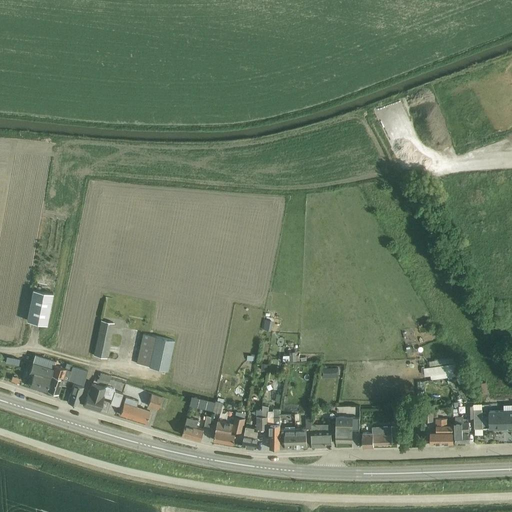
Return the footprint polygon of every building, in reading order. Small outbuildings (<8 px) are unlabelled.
[(46,325),(52,293),(33,289),(27,321),(46,325)] [(106,358),(114,323),(101,320),(93,355),(106,358)] [(166,370),(173,340),(144,333),(137,364),(166,370)] [(31,386),(46,390),(53,369),(54,365),(55,361),(35,355),(28,378),(33,379),(31,386)] [(429,366),(454,362),(453,357),(429,361),(429,366)] [(219,380),(229,365),(226,362),(215,377),(219,380)] [(453,364),(429,368),(431,379),(460,375),(460,370),(458,371),(457,366),(454,367),(453,364)] [(53,369),(46,390),(58,394),(61,384),(66,386),(67,380),(70,370),(54,365),(53,369)] [(77,405),(80,395),(88,371),(72,366),(71,370),(70,370),(67,380),(74,382),(68,402),(77,405)] [(332,367),(322,367),(322,377),(332,376),(332,367)] [(111,375),(100,373),(99,379),(109,382),(111,375)] [(321,395),(320,405),(353,408),(353,403),(344,402),(346,379),(329,377),(328,395),(321,395)] [(88,390),(83,406),(99,410),(102,401),(103,396),(112,398),(110,404),(119,407),(123,393),(116,391),(114,388),(107,386),(104,387),(91,384),(89,390),(88,390)] [(150,399),(148,404),(159,408),(162,396),(151,393),(150,399)] [(123,405),(120,415),(146,423),(149,413),(150,411),(136,406),(138,400),(126,396),(124,403),(123,405)] [(216,400),(215,404),(214,410),(221,412),(223,402),(216,400)] [(273,424),(270,425),(270,431),(270,439),(270,449),(279,449),(279,441),(279,429),(279,424),(280,424),(280,416),(280,409),(274,409),(274,416),(273,416),(273,424)] [(438,409),(423,409),(423,421),(433,421),(433,416),(438,416),(438,409)] [(482,409),(474,409),(474,417),(474,429),(482,428),(482,409)] [(511,410),(489,411),(490,418),(490,428),(511,427),(511,410)] [(201,440),(204,430),(204,429),(196,427),(198,420),(198,419),(187,416),(185,425),(182,435),(201,440)] [(234,443),(235,433),(232,433),(232,431),(242,432),(245,418),(235,416),(234,423),(217,420),(214,440),(234,443)] [(336,429),(336,431),(336,441),(352,441),(352,430),(359,430),(360,418),(337,417),(337,429),(336,429)] [(455,425),(455,433),(455,443),(469,442),(469,422),(464,422),(464,417),(456,418),(456,425),(455,425)] [(306,428),(295,428),(296,447),(312,446),(311,430),(312,430),(312,418),(306,418),(306,428)] [(436,432),(430,433),(430,443),(453,442),(453,430),(450,430),(450,425),(448,425),(448,419),(435,419),(436,432)] [(363,432),(363,437),(363,447),(374,447),(373,445),(392,444),(392,425),(373,426),(373,432),(363,432)] [(256,447),(257,439),(258,438),(257,438),(258,431),(254,430),(255,427),(246,426),(242,445),(256,447)] [(296,447),(295,428),(279,429),(279,441),(285,440),(285,447),(296,447)] [(332,442),(331,432),(331,430),(312,430),(311,430),(312,446),(312,447),(326,446),(326,443),(332,442)]
